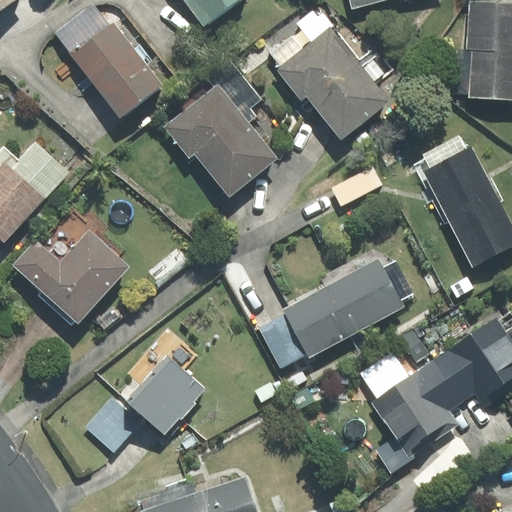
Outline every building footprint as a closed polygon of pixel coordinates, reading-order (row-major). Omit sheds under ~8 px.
[(0,0),(0,18),(21,3),(18,0),(0,0)] [(176,0),(201,34),(246,2),(244,0),(176,0)] [(342,0),(347,14),(406,0),(342,0)] [(451,98),(511,108),(511,8),(469,6),(465,55),(454,53),(451,98)] [(53,37),(120,122),(159,92),(93,7),(53,37)] [(338,148),(387,110),(327,33),(271,76),(299,113),(306,107),(338,148)] [(161,118),(227,204),(275,167),(240,123),(261,106),(230,65),(161,118)] [(0,262),(80,178),(35,136),(16,155),(5,145),(0,150),(0,262)] [(148,174),(122,147),(106,163),(132,190),(148,174)] [(465,273),(511,250),(511,229),(471,150),(419,178),(465,273)] [(370,162),(325,187),(340,214),(385,189),(370,162)] [(7,272),(77,332),(129,273),(85,235),(58,267),(31,244),(7,272)] [(403,309),(418,300),(397,262),(380,271),(377,266),(254,332),(278,377),(303,363),(306,369),(406,315),(403,309)] [(373,451),(390,477),(459,432),(447,413),(472,397),(482,414),(511,394),(511,341),(497,319),(366,403),(390,441),(373,451)] [(164,445),(213,390),(190,370),(203,356),(170,326),(126,375),(133,381),(89,430),(115,453),(141,425),(164,445)] [(426,354),(410,329),(357,364),(374,389),(426,354)] [(306,386),(286,398),(301,421),(320,409),(306,386)] [(135,510),(135,511),(263,511),(253,475),(135,510)]
